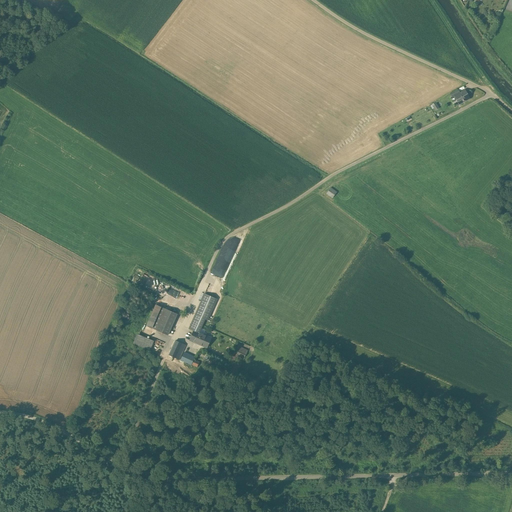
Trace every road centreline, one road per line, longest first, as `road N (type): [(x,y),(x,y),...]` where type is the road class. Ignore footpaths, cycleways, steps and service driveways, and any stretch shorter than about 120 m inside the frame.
road 1 (residential): [(123,465),(167,350),(222,242),(491,94)]
road 2 (residential): [(169,479),(511,472)]
road 3 (residential): [(491,94),(312,0)]
road 4 (residential): [(123,465),(38,417),(0,409)]
